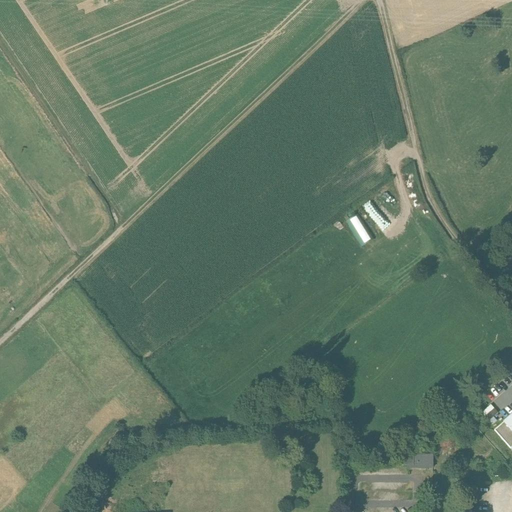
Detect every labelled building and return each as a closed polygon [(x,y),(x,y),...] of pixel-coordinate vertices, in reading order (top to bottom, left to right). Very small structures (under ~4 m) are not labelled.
[(365,243),(372,240),(360,214),(353,217),(365,243)] [(491,406),(482,414),(486,418),(495,410),(491,406)] [(495,410),(486,418),(489,422),(493,418),(498,413),(495,410)] [(510,449),(511,450),(511,414),(494,430),(510,449)] [(434,456),(403,456),(403,466),(408,466),(408,469),(434,469),(434,456)]
